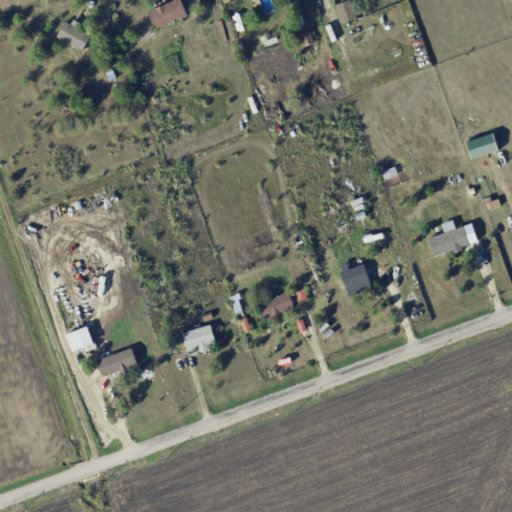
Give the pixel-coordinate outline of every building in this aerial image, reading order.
[(175,0),(148,10),(155,28),(187,16),(180,0),(175,0)] [(342,23),(357,17),(350,0),(347,0),(335,5),(342,23)] [(57,39),(84,49),(90,33),(63,22),(57,39)] [(304,46),(313,42),(308,31),(299,34),(304,46)] [(498,150),(492,133),(465,142),(471,159),(498,150)] [(428,237),(433,256),(477,243),(471,223),(454,228),(452,220),(441,224),(444,233),(428,237)] [(340,269),(347,296),(371,290),(364,263),(340,269)] [(298,303),(307,300),(303,288),(294,292),(298,303)] [(258,302),(264,321),(282,315),(280,310),(293,306),(288,292),(258,302)] [(206,342),(214,341),(211,326),(182,331),(186,351),(199,348),(200,352),(208,350),(206,342)] [(96,361),(102,378),(137,365),(131,348),(96,361)]
